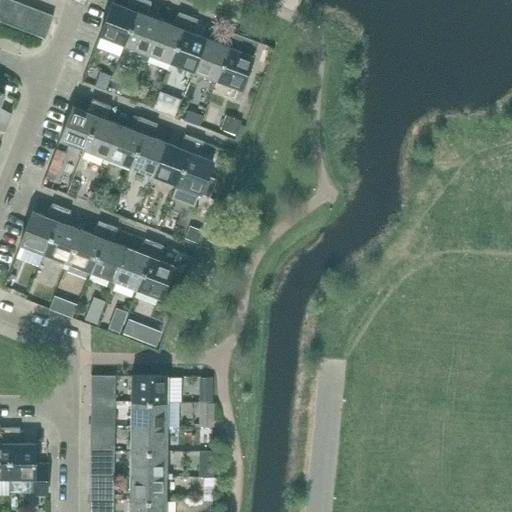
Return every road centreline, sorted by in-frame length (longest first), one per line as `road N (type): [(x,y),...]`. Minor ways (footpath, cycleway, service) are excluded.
road 1 (unclassified): [(331,365),(318,511)]
road 2 (residential): [(0,202),(45,77)]
road 3 (residential): [(71,400),(65,344),(0,313)]
